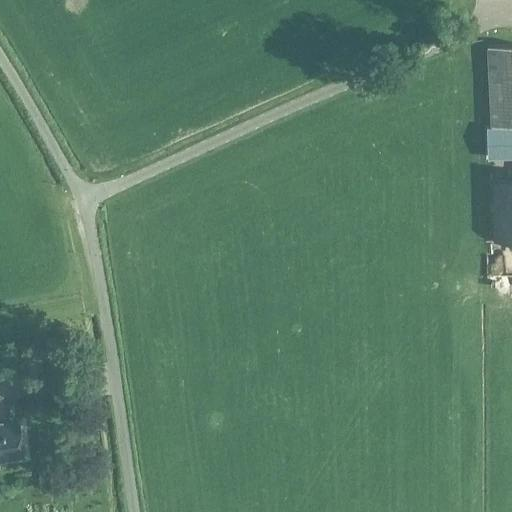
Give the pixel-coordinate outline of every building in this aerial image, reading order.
[(511,65),(488,67),(491,127),(511,125),(511,65)] [(511,157),(511,129),(488,130),(489,158),(511,157)] [(511,176),(494,177),(495,243),(511,242),(511,176)] [(484,264),(483,278),(500,278),(501,265),(484,264)] [(0,457),(23,454),(19,423),(0,425),(0,457)]
